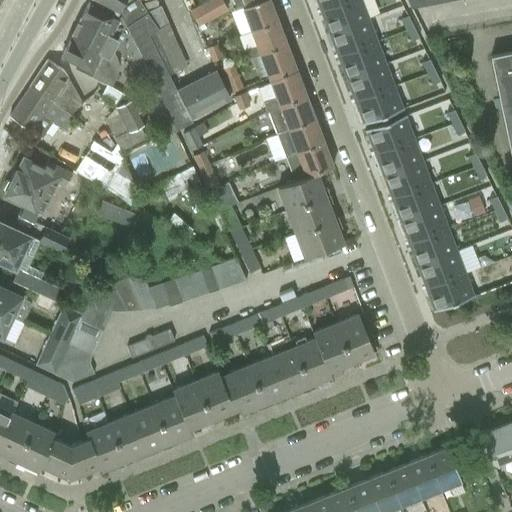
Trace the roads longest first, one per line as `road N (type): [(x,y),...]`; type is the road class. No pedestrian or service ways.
road 1 (residential): [(290,0),(443,398)]
road 2 (residential): [(167,511),(443,398)]
